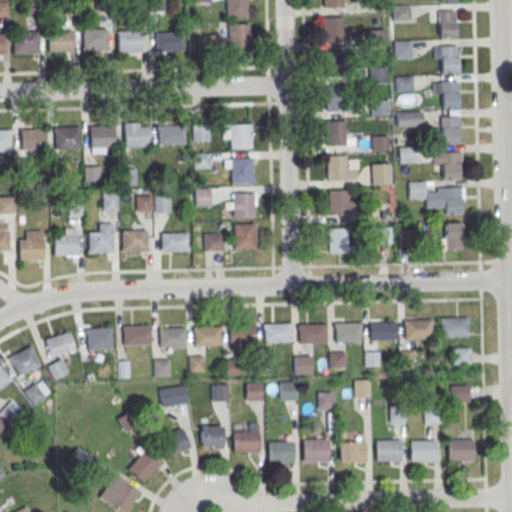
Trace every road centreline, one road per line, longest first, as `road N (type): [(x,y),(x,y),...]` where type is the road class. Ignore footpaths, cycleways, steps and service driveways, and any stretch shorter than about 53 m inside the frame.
road 1 (tertiary): [(497,0),(510,511)]
road 2 (residential): [(505,280),(86,292),(0,319)]
road 3 (residential): [(510,497),(199,505),(179,511)]
road 4 (residential): [(286,85),(0,91)]
road 5 (residential): [(284,0),(292,285)]
